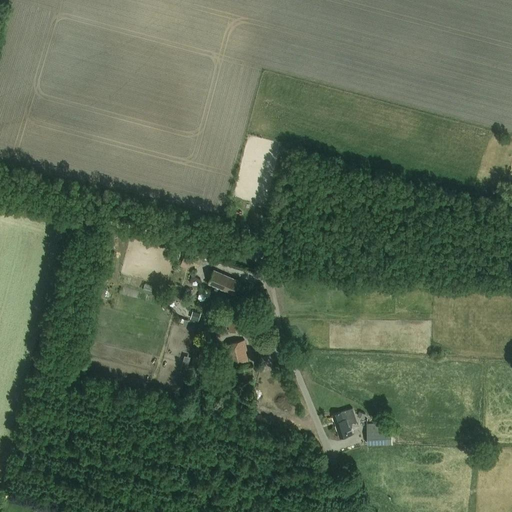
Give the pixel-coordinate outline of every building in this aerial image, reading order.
[(182,260),(197,267),(201,259),(185,252),(182,260)] [(237,281),(236,281),(213,272),(208,284),(231,294),(232,295),(237,281)] [(238,309),(225,312),(230,332),(243,329),(238,309)] [(230,367),(248,363),(245,351),(246,351),(244,340),(225,345),(230,367)] [(186,373),(190,357),(184,356),(180,372),(186,373)] [(198,379),(200,369),(193,368),(191,378),(198,379)] [(349,424),(356,422),(352,408),(332,414),(339,438),(352,434),(349,424)] [(367,444),(391,443),(391,431),(379,431),(378,423),(366,424),(367,444)]
